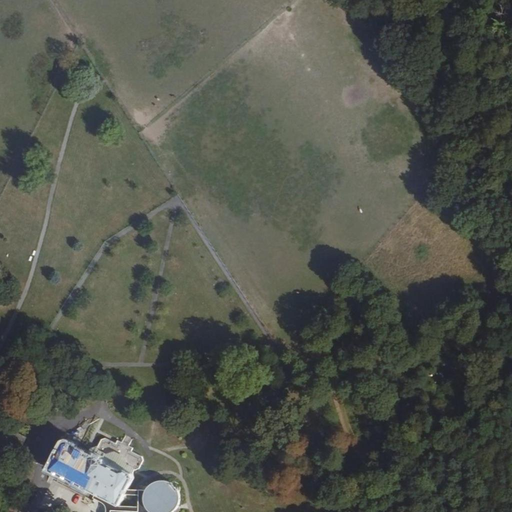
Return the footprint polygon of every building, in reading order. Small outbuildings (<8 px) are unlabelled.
[(8,284),(4,275),(0,273),(0,292),(3,293),(8,284)] [(15,453),(23,437),(0,425),(0,446),(15,453)] [(112,501),(119,505),(125,493),(127,488),(142,455),(101,436),(93,453),(62,439),(48,472),(112,501)] [(158,511),(166,511),(172,510),(177,504),(179,497),(178,490),(174,484),(167,480),(160,480),(153,482),(148,488),(146,496),(148,504),(153,510),(158,511)] [(119,505),(112,501),(112,511),(158,511),(153,510),(148,504),(146,496),(148,488),(140,488),(140,493),(140,505),(119,505)]
